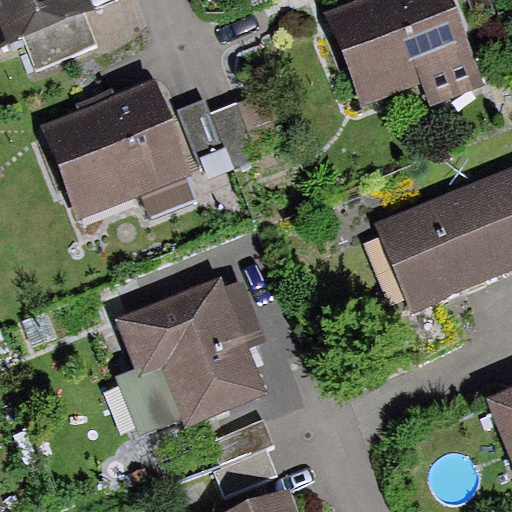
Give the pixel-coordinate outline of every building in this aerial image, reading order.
[(95,17),(88,0),(0,0),(0,52),(27,42),(39,72),(95,50),(84,21),(95,17)] [(386,0),(377,4),(328,22),(361,111),(423,88),(431,108),(485,88),(451,0),(386,0)] [(83,121),(44,137),(78,223),(191,179),(157,93),(119,108),(114,93),(93,101),(78,107),(83,121)] [(266,96),(212,117),(228,157),(233,170),(262,159),(258,149),(283,139),(266,96)] [(203,168),(228,157),(212,117),(207,103),(181,113),(203,168)] [(511,281),(511,175),(380,227),(416,319),(488,291),(511,281)] [(228,291),(224,283),(115,326),(137,381),(160,372),(184,432),(269,398),(251,354),(268,348),(243,285),(228,291)] [(511,398),(490,408),(511,461),(511,398)] [(266,425),(214,444),(225,470),(217,472),(225,495),(274,476),(265,452),(274,449),(266,425)] [(293,511),(288,498),(252,511),(293,511)]
